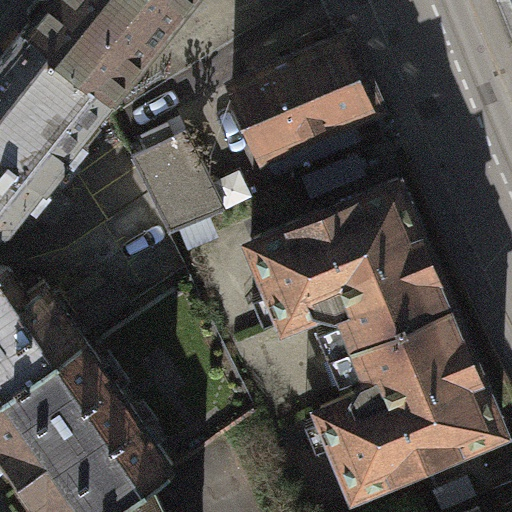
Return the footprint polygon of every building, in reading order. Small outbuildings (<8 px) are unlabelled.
[(46,0),(26,26),(109,91),(128,67),(120,61),(167,0),(46,0)] [(511,0),(497,0),(511,34),(511,0)] [(26,26),(0,59),(0,226),(4,226),(13,214),(17,218),(27,205),(32,209),(52,185),(44,179),(62,156),(69,161),(97,126),(87,118),(109,91),(26,26)] [(367,105),(336,34),(231,80),(261,151),(367,105)] [(166,119),(140,131),(147,146),(131,154),(168,232),(178,225),(208,213),(223,206),(185,128),(173,133),(166,119)] [(358,151),(301,174),(310,195),(366,172),(358,151)] [(339,306),(354,340),(447,300),(393,174),(245,236),(278,314),(311,301),(339,306)] [(208,213),(178,225),(188,247),(218,235),(208,213)] [(0,391),(81,335),(63,309),(41,277),(26,287),(8,261),(0,266),(0,391)] [(104,280),(63,309),(81,335),(123,306),(104,280)] [(498,420),(447,300),(354,340),(362,372),(347,389),(314,403),(348,484),(446,443),(498,420)] [(0,391),(0,442),(48,511),(93,511),(147,475),(168,460),(81,335),(0,391)] [(467,471),(432,486),(441,508),(476,493),(467,471)] [(164,511),(147,475),(93,511),(164,511)]
